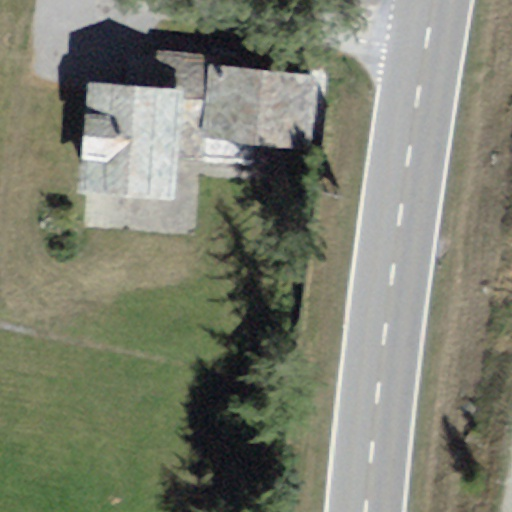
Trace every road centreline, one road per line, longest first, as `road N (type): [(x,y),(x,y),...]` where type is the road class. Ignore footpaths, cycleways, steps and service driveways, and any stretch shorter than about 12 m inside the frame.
road 1 (secondary): [(432,0),(395,233),(364,511)]
road 2 (track): [(214,0),(421,55)]
